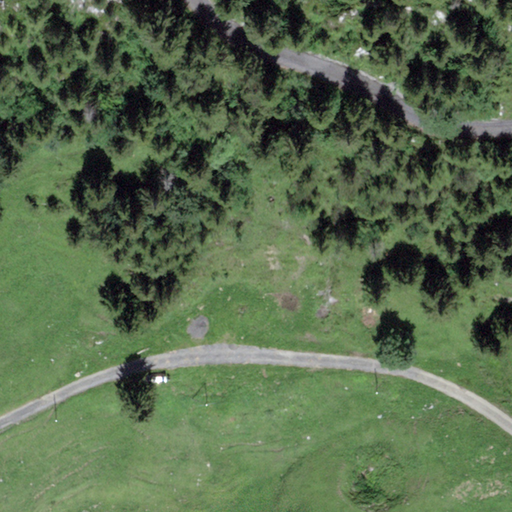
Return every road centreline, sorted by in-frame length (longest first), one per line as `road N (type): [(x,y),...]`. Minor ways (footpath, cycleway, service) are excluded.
road 1 (track): [(511,428),(427,377),(337,362),(204,355),(101,378),(0,421)]
road 2 (unclassified): [(511,127),(430,123),(371,89),(235,34),(196,0)]
